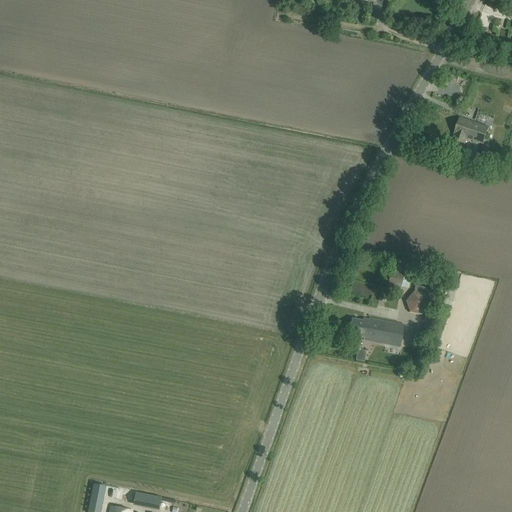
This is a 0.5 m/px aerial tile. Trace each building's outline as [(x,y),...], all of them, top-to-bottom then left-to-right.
[(460,118),(453,139),(465,144),(467,138),(483,144),(488,127),(460,118)] [(460,160),(467,162),(470,151),(463,149),(460,160)] [(408,289),(409,287),(412,269),(405,268),(392,264),(385,291),(390,292),(392,285),(400,287),(408,289)] [(389,298),(390,293),(380,291),(378,301),(385,302),(386,297),(389,298)] [(422,315),(429,306),(426,293),(414,292),(406,301),(409,313),(422,315)] [(364,340),(400,348),(404,326),(369,320),(368,323),(352,320),(349,334),(357,336),(357,337),(364,339),(364,340)] [(97,511),(100,511),(102,501),(104,488),(92,487),(92,491),(91,491),(89,499),(88,511),(97,511)] [(159,508),(161,498),(152,496),(150,507),(159,508)]
